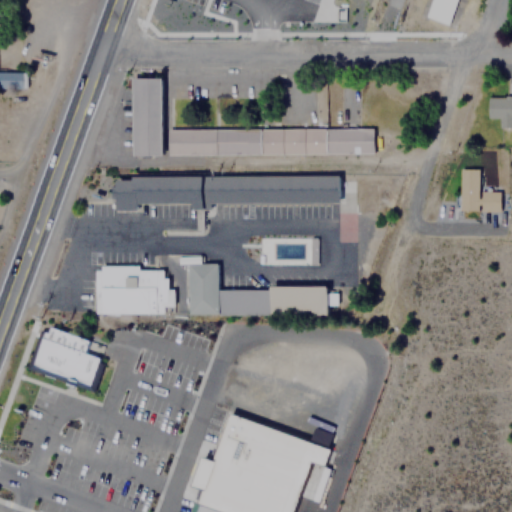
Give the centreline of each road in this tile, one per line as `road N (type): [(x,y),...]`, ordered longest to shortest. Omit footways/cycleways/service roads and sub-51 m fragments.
road 1 (residential): [(103,60),(511,51)]
road 2 (trunk): [(9,320),(124,0)]
road 3 (residential): [(486,0),(411,217)]
